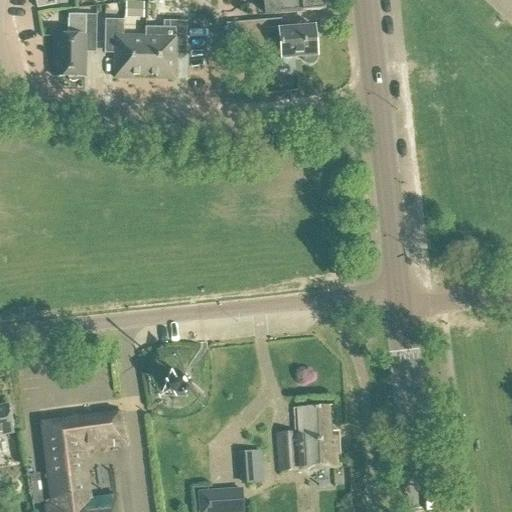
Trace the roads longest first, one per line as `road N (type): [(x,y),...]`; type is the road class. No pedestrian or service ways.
road 1 (residential): [(377,107),(191,125),(41,113),(5,82),(0,60)]
road 2 (tertiary): [(0,337),(325,300),(398,304)]
road 3 (secondary): [(425,511),(398,304)]
road 4 (secondary): [(398,304),(377,107)]
